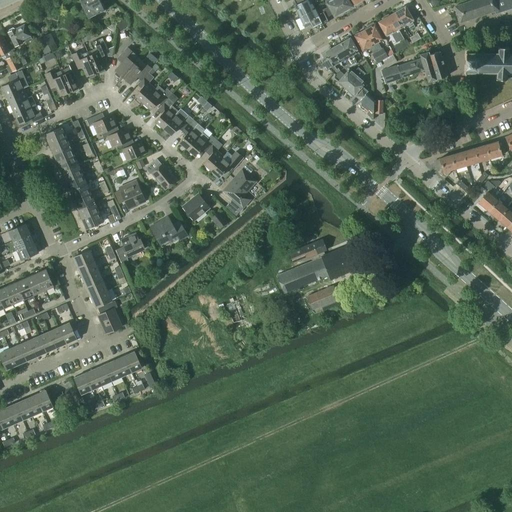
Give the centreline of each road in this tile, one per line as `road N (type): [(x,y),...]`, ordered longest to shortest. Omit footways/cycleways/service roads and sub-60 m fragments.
road 1 (track): [(100,511),(477,338),(509,314)]
road 2 (residential): [(198,176),(103,95),(10,137)]
road 3 (secondary): [(294,127),(162,0)]
road 4 (residential): [(59,252),(135,220),(198,176)]
road 5 (residential): [(403,159),(313,83),(299,53)]
road 6 (residential): [(508,250),(403,159)]
